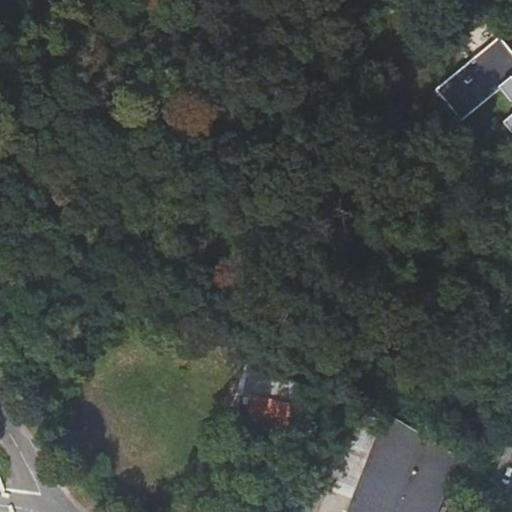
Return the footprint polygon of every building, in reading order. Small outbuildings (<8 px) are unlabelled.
[(511,36),(452,92),(479,121),(511,91),(511,36)] [(189,385),(287,412),(295,381),(198,353),(189,385)] [(320,458),(350,469),(375,402),(342,391),(320,458)] [(454,439),(378,392),(375,402),(350,469),(333,511),(426,511),(450,449),(454,439)] [(464,445),(454,439),(450,449),(462,452),(464,445)] [(488,460),(473,451),(464,468),(478,476),(488,460)]
